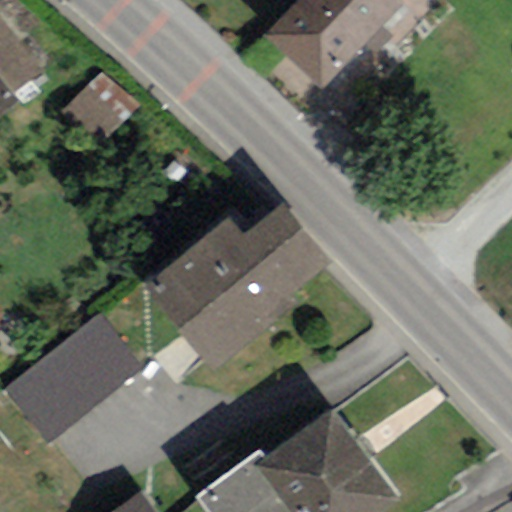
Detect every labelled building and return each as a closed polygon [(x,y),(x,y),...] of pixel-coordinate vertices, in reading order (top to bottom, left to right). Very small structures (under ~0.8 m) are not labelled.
[(302,0),(263,35),(323,102),(432,6),(427,0),(302,0)] [(0,53),(0,97),(38,67),(17,40),(0,53)] [(226,206),(136,282),(207,366),(301,288),(293,279),(328,250),(281,194),(243,226),(226,206)] [(98,311),(4,387),(46,440),(141,364),(98,311)] [(363,511),(395,490),(330,400),(262,449),(256,442),(195,486),(213,511),(363,511)] [(153,511),(140,494),(114,511),(153,511)]
